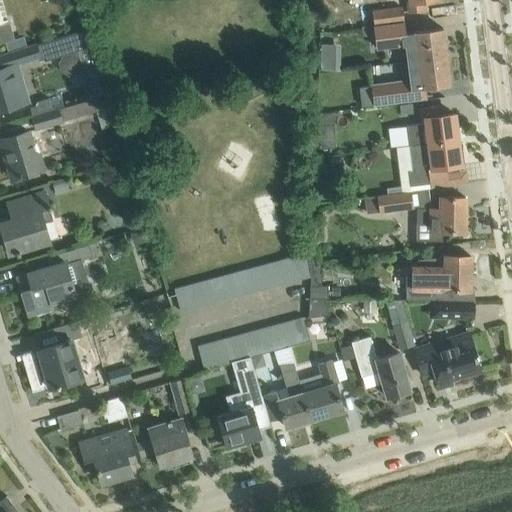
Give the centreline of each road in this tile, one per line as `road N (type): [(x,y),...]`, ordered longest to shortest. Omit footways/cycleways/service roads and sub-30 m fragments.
road 1 (residential): [(511,412),(172,511)]
road 2 (residential): [(511,171),(489,0)]
